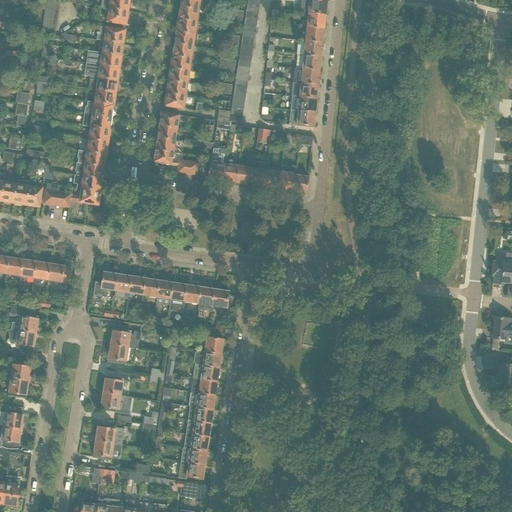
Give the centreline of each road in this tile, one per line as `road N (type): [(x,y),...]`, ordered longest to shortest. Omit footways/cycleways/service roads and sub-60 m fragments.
road 1 (unclassified): [(375,277),(364,132),(378,0)]
road 2 (residential): [(471,297),(503,23)]
road 3 (residential): [(218,511),(252,264)]
road 4 (unclassified): [(339,511),(375,277)]
road 5 (residential): [(338,0),(315,203)]
road 6 (residential): [(73,330),(59,343),(32,511)]
road 7 (residential): [(59,511),(85,343),(73,330)]
road 8 (residential): [(161,0),(134,181)]
road 9 (residential): [(315,203),(134,181)]
road 10 (residential): [(511,429),(475,386),(467,348),(471,297)]
road 11 (residential): [(252,264),(124,245)]
